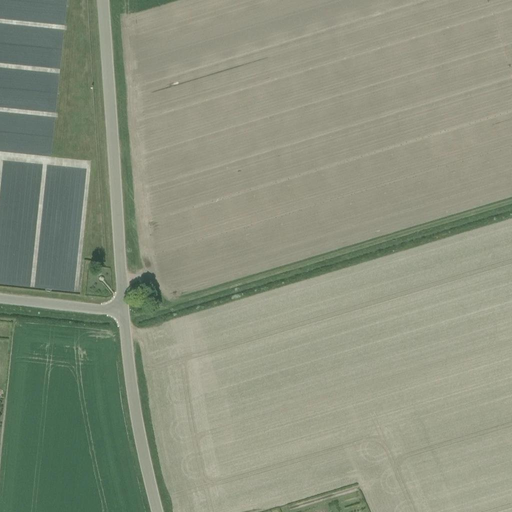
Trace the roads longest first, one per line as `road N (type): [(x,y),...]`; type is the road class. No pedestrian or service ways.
road 1 (track): [(121,312),(138,316),(511,203)]
road 2 (unclassified): [(121,312),(102,0)]
road 3 (unclassified): [(156,511),(121,312)]
road 4 (unclassified): [(121,312),(0,300)]
